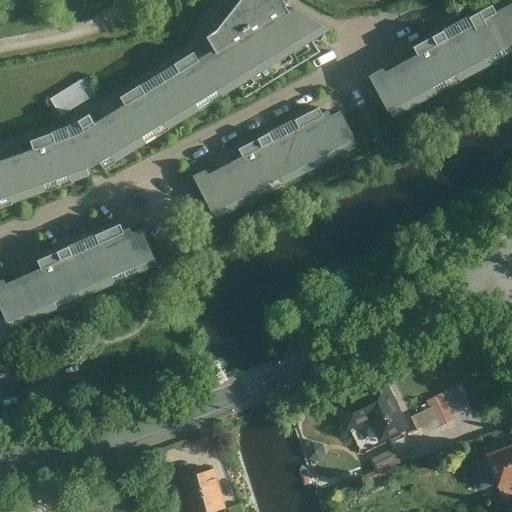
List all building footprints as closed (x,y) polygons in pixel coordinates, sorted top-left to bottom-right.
[(0,210),(93,173),(330,35),(292,14),(281,0),(245,0),(242,2),(220,33),(205,41),(215,55),(199,64),(192,55),(117,102),(123,109),(94,127),(89,119),(65,132),(27,145),(31,154),(0,165),(0,210)] [(393,119),(511,54),(511,7),(498,14),(495,8),(414,51),(419,58),(386,76),(384,73),(370,80),(393,119)] [(51,93),(59,110),(96,92),(88,75),(51,93)] [(215,220),(359,150),(341,115),(332,120),(329,114),(322,118),(318,111),(239,153),(244,160),(209,177),(206,173),(193,180),(215,220)] [(15,334),(156,267),(141,234),(132,238),(130,232),(121,236),(118,230),(35,265),(39,273),(2,289),(1,285),(0,285),(0,316),(3,323),(0,324),(0,350),(17,343),(15,334)] [(411,424),(387,376),(333,400),(346,429),(370,417),(380,439),(411,424)] [(426,398),(430,406),(413,414),(422,432),(455,416),(443,390),(426,398)] [(511,438),(488,446),(500,483),(511,478),(511,438)] [(395,446),(372,456),(379,472),(402,462),(395,446)] [(212,467),(180,477),(189,511),(209,511),(223,508),(212,467)] [(511,478),(500,483),(507,500),(510,499),(511,498),(511,478)]
